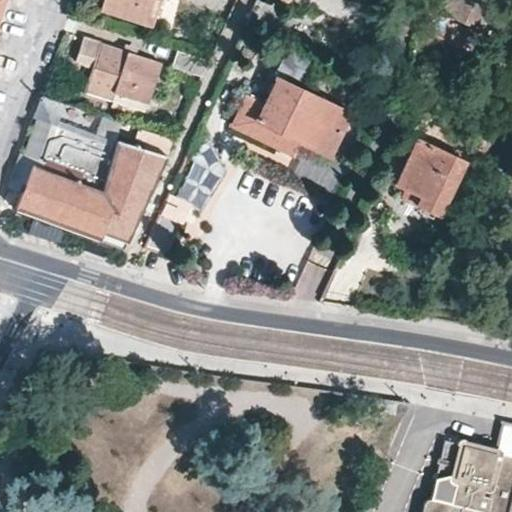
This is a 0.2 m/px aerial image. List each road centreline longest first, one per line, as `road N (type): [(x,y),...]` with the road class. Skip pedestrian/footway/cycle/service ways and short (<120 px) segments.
road 1 (residential): [(28,308),(157,357),(511,412)]
road 2 (tertiary): [(511,357),(225,312),(41,261)]
road 3 (residential): [(0,163),(62,0)]
